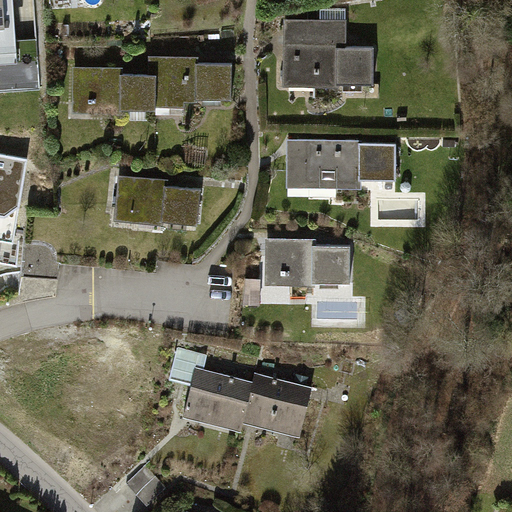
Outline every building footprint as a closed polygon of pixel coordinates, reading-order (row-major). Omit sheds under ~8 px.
[(0,0),(0,54),(18,53),(13,0),(0,0)] [(293,34),(295,91),(385,89),(383,53),(352,54),(351,32),(293,34)] [(85,72),(85,115),(118,115),(117,119),(162,119),(162,110),(207,111),(207,107),(241,108),(241,76),(206,76),(206,65),(161,64),(161,85),(130,85),(131,73),(85,72)] [(375,152),(314,153),(315,188),(402,187),(402,161),(375,161),(375,152)] [(28,160),(0,155),(0,262),(17,265),(20,244),(14,243),(28,160)] [(126,186),(125,229),(165,229),(165,237),(204,237),(205,193),(172,193),(172,187),(126,186)] [(25,269),(59,272),(62,245),(27,242),(25,269)] [(278,249),(278,290),(359,289),(359,261),(324,261),(324,248),(278,249)] [(27,294),(59,295),(59,274),(28,273),(27,294)] [(211,373),(199,410),(307,445),(319,408),(211,373)] [(149,465),(131,481),(149,502),(167,487),(149,465)]
